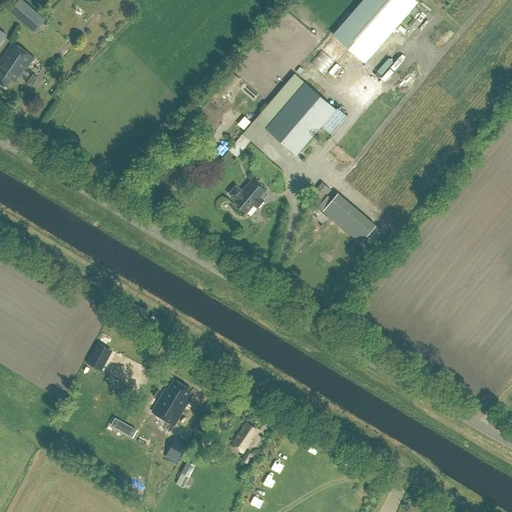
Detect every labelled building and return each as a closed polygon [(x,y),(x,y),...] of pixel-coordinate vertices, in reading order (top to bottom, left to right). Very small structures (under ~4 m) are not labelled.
[(44,19),(22,0),(18,0),(9,11),(33,32),(44,19)] [(390,0),(365,0),(335,35),(339,38),(336,42),(332,38),(311,62),(325,74),(346,50),(344,48),(346,45),(349,47),(390,0)] [(416,0),(392,0),(351,48),(364,60),(416,0)] [(365,68),(377,78),(428,16),(416,6),(365,68)] [(316,36),(327,35),(325,24),(314,26),(316,36)] [(0,26),(0,61),(1,60),(0,59),(0,44),(8,32),(0,26)] [(451,36),(443,45),(447,48),(455,40),(451,36)] [(34,57),(13,43),(0,61),(0,83),(6,88),(12,79),(16,82),(21,75),(26,79),(25,80),(31,84),(37,76),(31,72),(26,69),(34,57)] [(406,73),(396,63),(385,73),(395,84),(406,73)] [(226,106),(243,88),(235,81),(218,99),(226,106)] [(386,89),(375,81),(366,92),(372,96),(357,115),(363,119),(386,89)] [(305,83),(266,128),(297,155),(336,110),(305,83)] [(236,161),(251,143),(244,137),(247,134),(239,128),(230,139),(238,145),(229,155),(236,161)] [(174,157),(168,154),(164,161),(166,162),(158,175),(170,182),(178,168),(171,163),(174,157)] [(265,191),(252,179),(246,186),(246,187),(243,191),(236,185),(229,193),(236,199),(235,200),(239,203),(237,205),(247,213),(254,204),(257,207),(263,200),(260,197),(265,191)] [(331,191),(322,182),(310,196),(319,204),(331,191)] [(339,193),(323,211),(360,244),(376,225),(339,193)] [(320,227),(326,224),(322,213),(316,216),(320,227)] [(98,342),(88,361),(96,366),(106,346),(98,342)] [(191,390),(174,379),(168,389),(166,388),(152,411),(174,425),(193,395),(190,393),(191,390)] [(116,417),(112,424),(134,437),(138,429),(116,417)] [(257,429),(246,422),(231,445),(242,453),(246,448),(251,441),(249,440),(257,429)] [(252,454),(246,450),(241,459),(248,463),(252,454)] [(188,476),(181,472),(176,483),(183,487),(188,476)]
